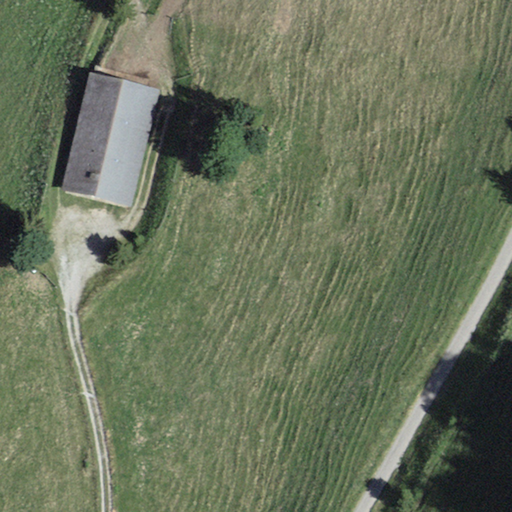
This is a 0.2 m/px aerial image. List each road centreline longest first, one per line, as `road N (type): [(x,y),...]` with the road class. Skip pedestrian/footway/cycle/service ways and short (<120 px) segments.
road 1 (track): [(144,0),(163,95),(138,207),(89,240),(64,291),(107,485),(106,511)]
road 2 (unclassified): [(511,240),(361,511)]
